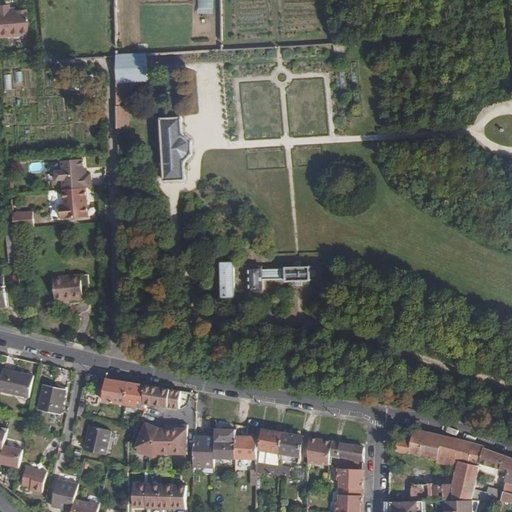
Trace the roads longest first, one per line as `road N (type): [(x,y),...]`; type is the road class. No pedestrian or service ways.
road 1 (track): [(511,386),(300,323),(207,321),(110,353)]
road 2 (residential): [(109,60),(108,363)]
road 3 (residential): [(380,411),(108,363)]
road 4 (residential): [(511,448),(380,411)]
